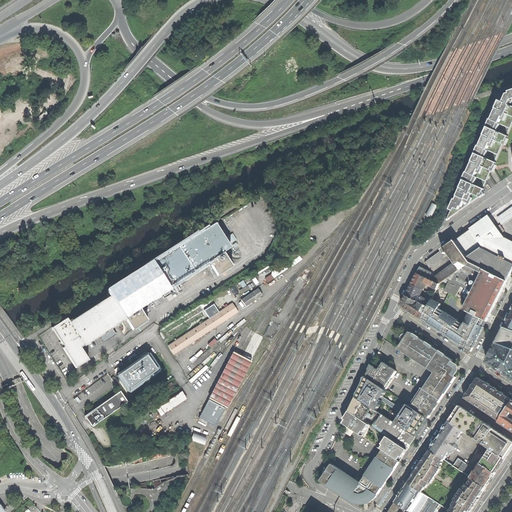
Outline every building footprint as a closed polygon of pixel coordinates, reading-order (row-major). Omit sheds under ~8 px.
[(511,90),(509,91),(502,94),(499,100),(496,107),(491,119),(487,126),(488,126),(484,134),(479,145),(475,153),(476,153),(473,161),(467,172),(464,179),(464,180),(461,187),(457,196),(455,199),(454,199),(450,209),(451,210),(447,219),(451,217),(469,203),(479,196),(481,197),(486,194),(484,191),(485,189),(483,188),(484,186),(488,177),(491,170),(495,172),(496,169),(498,165),(496,164),(497,163),(495,162),(501,147),(502,145),(503,143),(507,145),(510,139),(508,138),(509,136),(507,135),(511,122),(511,90)] [(434,217),(440,204),(435,202),(430,214),(434,217)] [(511,207),(497,218),(502,224),(511,216),(511,207)] [(511,242),(504,238),(488,218),(476,226),(472,229),(483,245),(484,246),(487,250),(511,263),(511,242)] [(65,319),(51,328),(63,347),(62,348),(75,369),(88,360),(80,348),(83,346),(84,347),(100,337),(102,335),(112,329),(125,320),(132,331),(139,326),(147,322),(141,312),(137,307),(146,302),(207,263),(216,277),(224,272),(231,267),(222,253),(229,248),(213,223),(107,292),(109,296),(71,321),(70,320),(67,321),(65,319)] [(462,236),(455,241),(466,258),(483,245),(472,229),(462,236)] [(450,244),(444,248),(449,254),(456,264),(460,269),(460,270),(470,263),(467,258),(466,258),(455,241),(450,244)] [(511,263),(487,250),(484,246),(467,258),(470,263),(484,269),(507,281),(511,273),(511,271),(511,263)] [(430,268),(449,254),(444,248),(425,262),(430,268)] [(499,297),(507,281),(484,269),(470,263),(460,270),(444,282),(448,284),(446,288),(440,284),(438,288),(456,296),(461,287),(469,291),(469,292),(465,290),(463,294),(470,297),(468,302),(491,314),(499,297)] [(420,267),(418,273),(430,279),(432,280),(433,280),(436,282),(439,284),(443,281),(446,279),(450,276),(454,273),(460,269),(456,264),(450,268),(446,271),(443,273),(439,276),(434,279),(433,276),(431,275),(432,273),(420,267)] [(415,279),(412,285),(424,290),(424,289),(423,288),(425,284),(437,289),(439,284),(436,282),(433,280),(432,280),(430,279),(418,273),(415,279)] [(409,290),(406,296),(424,305),(426,299),(420,296),(421,291),(423,292),(424,290),(412,285),(409,290)] [(456,296),(438,288),(434,297),(423,320),(443,333),(471,351),(479,336),(491,314),(468,302),(456,296)] [(256,290),(240,301),(245,308),(261,297),(256,290)] [(423,320),(434,297),(429,294),(427,297),(426,299),(424,305),(406,296),(402,303),(404,307),(413,313),(423,320)] [(149,307),(146,302),(137,307),(141,312),(149,307)] [(197,327),(168,346),(173,354),(236,312),(231,304),(197,327)] [(498,340),(497,343),(511,348),(511,329),(505,327),(498,340)] [(115,335),(112,329),(100,337),(103,342),(115,335)] [(438,375),(427,391),(440,400),(446,392),(449,387),(450,385),(452,383),(456,377),(453,376),(456,371),(455,366),(451,363),(453,360),(410,332),(402,351),(438,375)] [(511,348),(497,343),(492,353),(487,361),(488,362),(499,370),(511,378),(511,348)] [(233,352),(209,399),(227,408),(251,361),(233,352)] [(126,393),(127,392),(128,394),(158,373),(157,371),(159,370),(148,355),(146,356),(145,354),(115,375),(116,376),(115,377),(126,393)] [(371,367),(366,377),(388,392),(401,373),(384,363),(379,371),(371,367)] [(388,392),(366,377),(357,398),(374,409),(378,412),(383,402),(382,401),(388,392)] [(511,430),(511,400),(502,394),(478,377),(464,399),(511,430)] [(161,390),(162,392),(171,387),(169,384),(161,390)] [(163,393),(165,396),(173,390),(172,388),(163,393)] [(414,408),(416,410),(427,391),(426,390),(414,408)] [(163,414),(186,398),(181,391),(158,406),(163,414)] [(427,391),(416,410),(429,418),(437,406),(441,400),(440,400),(427,391)] [(120,392),(85,416),(89,421),(92,426),(127,402),(120,392)] [(79,396),(75,399),(80,406),(84,404),(79,396)] [(374,409),(357,398),(350,411),(366,421),(374,409)] [(414,408),(409,405),(396,424),(416,437),(426,422),(429,418),(416,410),(414,408)] [(455,413),(449,421),(463,431),(485,444),(495,429),(460,405),(455,413)] [(366,421),(350,411),(345,419),(347,420),(344,423),(362,435),(364,431),(365,432),(371,424),(366,421)] [(388,436),(408,449),(412,443),(416,437),(396,424),(383,415),(374,427),(388,436)] [(463,431),(449,421),(447,425),(446,424),(443,429),(444,429),(442,431),(443,435),(444,435),(442,437),(441,439),(440,439),(437,440),(436,442),(435,441),(432,445),(433,446),(430,450),(443,459),(445,460),(447,456),(442,453),(447,445),(452,448),(450,452),(451,453),(454,449),(458,448),(457,444),(460,440),(458,439),(463,431)] [(347,425),(343,431),(351,436),(354,430),(347,425)] [(511,440),(497,431),(495,429),(485,444),(491,449),(505,458),(511,448),(511,440)] [(190,439),(204,444),(206,438),(192,432),(190,439)] [(408,449),(388,436),(382,444),(384,445),(381,449),(383,450),(399,460),(401,456),(403,457),(404,455),(408,449)] [(489,448),(482,444),(478,450),(485,454),(489,448)] [(447,456),(450,452),(452,448),(447,445),(442,453),(447,456)] [(491,449),(482,464),(495,473),(500,466),(505,458),(491,449)] [(332,464),(321,481),(351,501),(355,502),(360,503),(363,503),(365,502),(369,501),(373,499),(377,496),(400,461),(399,460),(383,450),(361,483),(332,464)] [(414,475),(408,483),(421,492),(425,486),(426,487),(430,482),(431,483),(440,469),(439,468),(442,463),(441,462),(443,459),(430,450),(423,461),(422,460),(419,464),(418,466),(419,467),(418,469),(416,468),(413,474),(414,475)] [(458,459),(454,465),(467,474),(471,467),(458,459)] [(481,463),(471,477),(473,478),(486,487),(491,480),(495,473),(482,464),(481,463)] [(455,506),(451,511),(469,511),(481,494),(486,487),(473,478),(469,485),(468,485),(465,489),(463,488),(456,499),(457,501),(454,505),(455,506)] [(395,502),(410,511),(437,511),(438,510),(437,509),(440,505),(421,492),(408,483),(401,494),(395,502)] [(406,511),(407,511),(406,511),(409,511),(410,511),(395,502),(389,511),(388,511),(406,511)]
